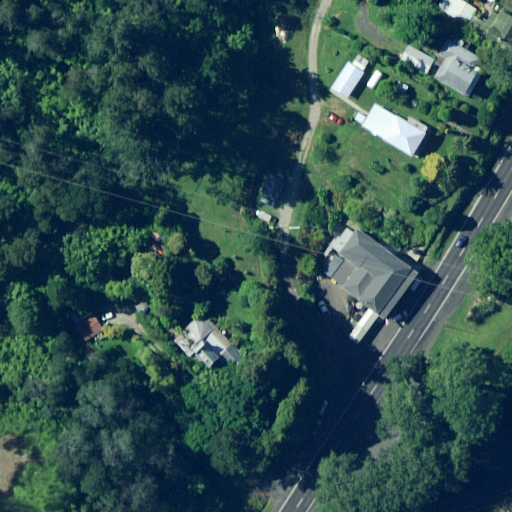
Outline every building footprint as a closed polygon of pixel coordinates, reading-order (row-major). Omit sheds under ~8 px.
[(458,0),(441,0),(437,7),(463,22),(471,7),(458,0)] [(511,14),(496,5),(482,28),(511,47),(511,14)] [(482,58),(447,40),(435,63),(440,66),(434,79),(470,97),(483,73),(476,69),(482,58)] [(362,71),(365,67),(356,61),(353,65),(349,62),(332,88),(347,99),(365,72),(362,71)] [(410,117),(406,122),(376,104),(368,118),(359,113),(354,121),(413,156),(417,159),(433,131),(410,117)] [(421,275),(358,230),(340,254),(359,267),(342,291),(387,323),(421,275)] [(99,331),(86,308),(68,318),(82,341),(99,331)] [(210,359),(213,363),(227,348),(212,333),(217,328),(199,312),(171,341),(188,357),(194,349),(207,362),(210,359)] [(246,359),(232,344),(226,350),(240,364),(246,359)]
